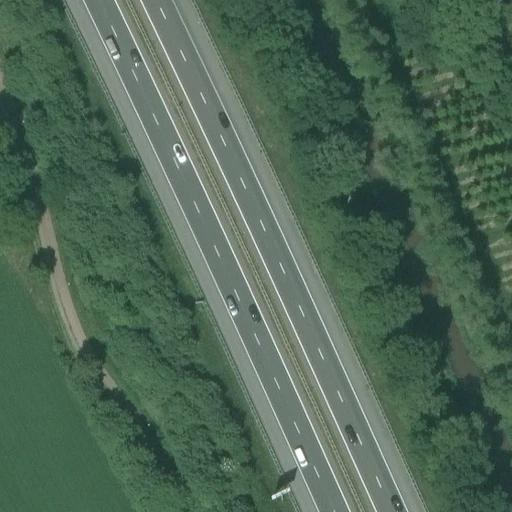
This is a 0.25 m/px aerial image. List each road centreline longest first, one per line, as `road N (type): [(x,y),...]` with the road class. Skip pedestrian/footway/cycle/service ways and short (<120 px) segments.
road 1 (motorway): [(97,0),(334,511)]
road 2 (motorway): [(391,511),(154,0)]
